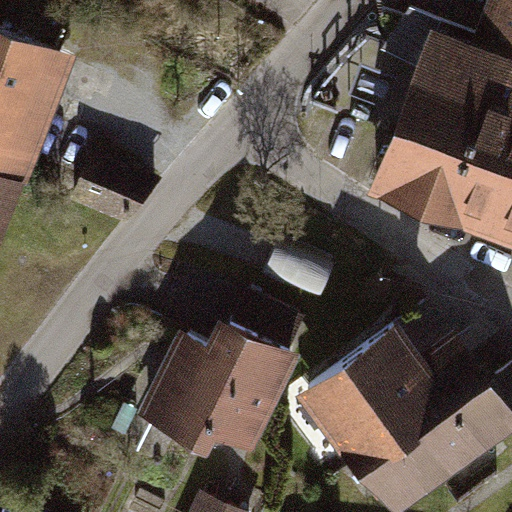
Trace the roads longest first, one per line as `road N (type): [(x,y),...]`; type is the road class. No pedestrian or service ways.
road 1 (residential): [(239,123),(0,426)]
road 2 (residential): [(511,308),(239,123)]
road 3 (residential): [(342,0),(239,123)]
